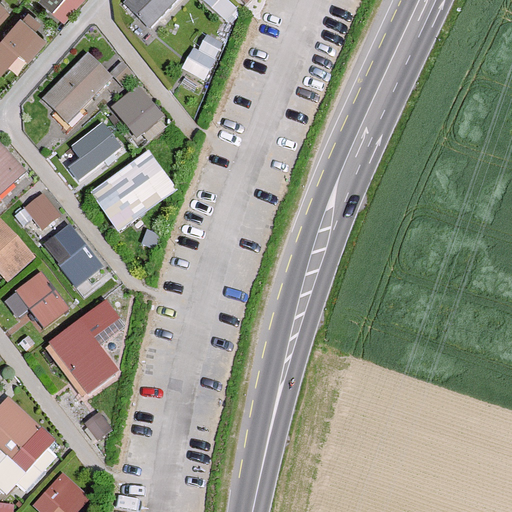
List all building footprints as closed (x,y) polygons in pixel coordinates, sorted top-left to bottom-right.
[(0,0),(0,18),(11,7),(2,0),(0,0)] [(42,0),(64,19),(81,0),(42,0)] [(151,30),(178,0),(126,0),(123,4),(151,30)] [(229,23),(239,9),(227,0),(199,0),(229,23)] [(0,71),(6,77),(45,35),(21,13),(0,36),(0,71)] [(202,33),(186,72),(208,80),(223,42),(202,33)] [(89,52),(42,99),(67,123),(113,77),(89,52)] [(135,138),(164,118),(142,86),(112,106),(135,138)] [(78,180),(124,153),(106,124),(71,145),(81,161),(70,168),(78,180)] [(0,204),(30,176),(0,143),(0,204)] [(149,151),(91,195),(120,234),(178,190),(149,151)] [(40,229),(61,220),(48,193),(28,202),(40,229)] [(0,219),(0,275),(8,284),(36,257),(0,219)] [(44,245),(75,289),(103,270),(72,225),(44,245)] [(30,314),(44,331),(71,309),(41,272),(5,301),(21,321),(30,314)] [(83,400),(120,376),(96,340),(122,322),(109,302),(46,344),(83,400)] [(18,485),(26,492),(64,452),(6,396),(0,402),(0,491),(6,497),(18,485)] [(33,508),(37,511),(82,511),(93,501),(63,474),(33,508)]
